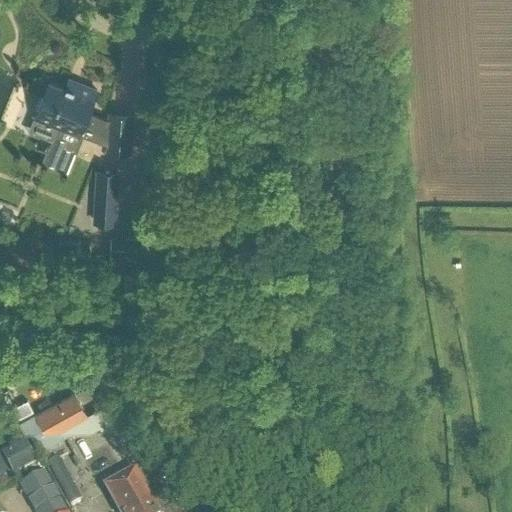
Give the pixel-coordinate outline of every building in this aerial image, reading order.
[(40,95),(34,110),(37,111),(35,117),(79,134),(80,133),(108,145),(108,151),(130,152),(132,113),(110,112),(110,119),(89,111),(97,89),(80,83),(76,92),(49,81),(43,96),(40,95)] [(96,169),(92,222),(117,224),(120,171),(96,169)] [(110,236),(109,256),(142,258),(143,238),(110,236)] [(60,238),(59,247),(79,248),(80,239),(60,238)] [(41,411),(54,434),(92,413),(80,390),(41,411)] [(17,473),(34,463),(24,445),(7,454),(17,473)] [(134,477),(108,492),(118,511),(193,511),(191,506),(187,508),(173,483),(176,481),(165,461),(135,478),(134,477)] [(32,511),(65,511),(45,472),(19,485),(32,511)]
